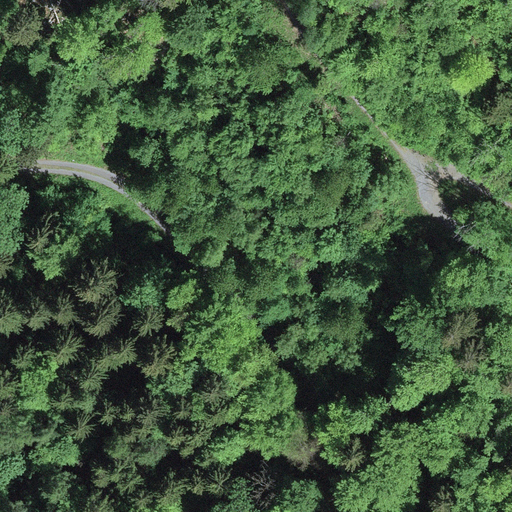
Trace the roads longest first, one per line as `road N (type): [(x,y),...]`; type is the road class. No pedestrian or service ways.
road 1 (track): [(0,170),(71,168),(127,183),(320,397),(358,475),(344,511)]
road 2 (track): [(511,284),(297,27),(285,0)]
